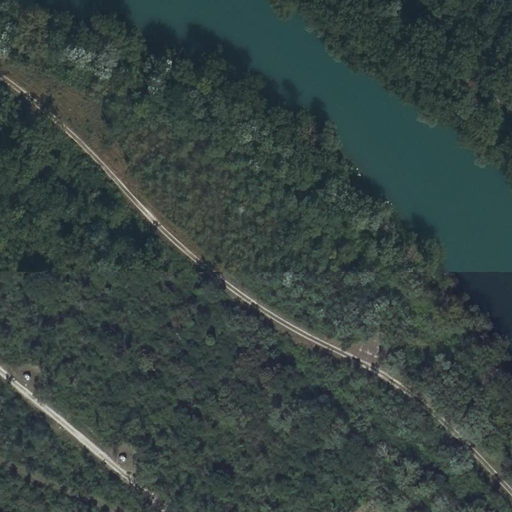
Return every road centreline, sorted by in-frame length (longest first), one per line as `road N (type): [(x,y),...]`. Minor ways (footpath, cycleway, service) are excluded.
road 1 (track): [(0,78),(44,108),(163,229),(260,312),(369,365),(511,490)]
road 2 (track): [(0,375),(166,511)]
